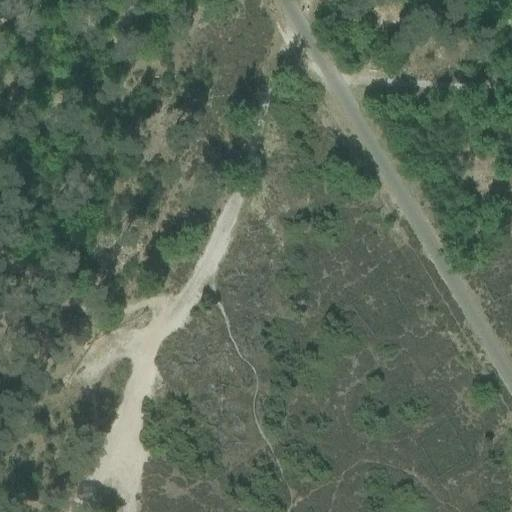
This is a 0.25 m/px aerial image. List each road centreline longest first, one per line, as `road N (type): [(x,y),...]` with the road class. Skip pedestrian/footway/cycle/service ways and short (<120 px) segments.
road 1 (track): [(129,511),(168,350),(213,293),(250,220),(272,91),(301,23)]
road 2 (track): [(511,377),(407,218),(331,75)]
